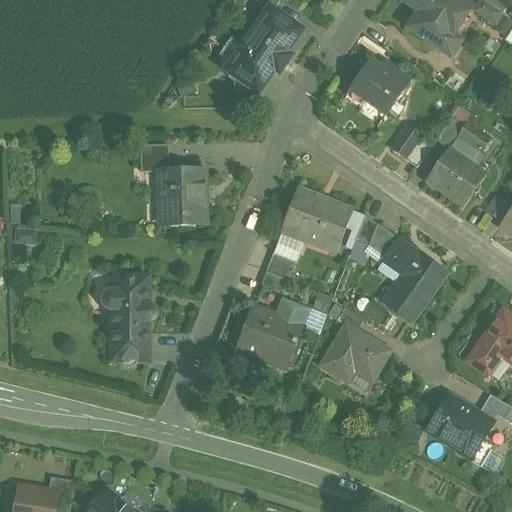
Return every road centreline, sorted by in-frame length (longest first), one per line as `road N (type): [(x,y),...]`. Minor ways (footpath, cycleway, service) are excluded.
road 1 (residential): [(167,435),(289,124)]
road 2 (tertiary): [(399,511),(276,464),(167,435)]
road 3 (residential): [(289,124),(490,261)]
road 4 (tertiary): [(167,435),(0,399)]
road 5 (residential): [(289,124),(366,0)]
